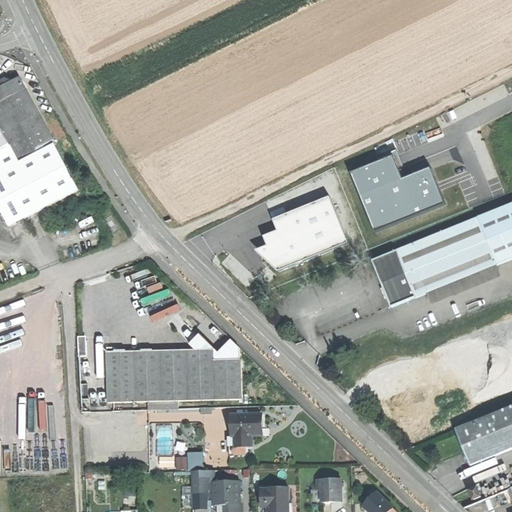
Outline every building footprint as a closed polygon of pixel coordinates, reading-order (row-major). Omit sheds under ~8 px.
[(0,105),(26,92),(21,81),(14,84),(7,81),(1,85),(0,88),(0,105)] [(26,92),(0,105),(0,127),(20,165),(55,146),(26,92)] [(0,127),(0,176),(20,165),(0,127)] [(20,165),(0,176),(0,208),(10,227),(79,191),(55,146),(20,165)] [(352,173),(376,232),(446,204),(431,169),(403,181),(399,169),(404,167),(399,154),(397,151),(392,153),(392,154),(393,154),(394,157),(352,173)] [(330,197),(274,220),(278,232),(265,237),(269,246),(263,248),(262,256),(279,272),(349,243),(330,197)] [(511,205),(478,219),(497,266),(511,259),(511,205)] [(396,251),(396,252),(415,298),(416,299),(497,266),(478,219),(396,251)] [(396,252),(374,261),(384,287),(389,298),(392,307),(415,298),(396,252)] [(190,344),(197,350),(214,350),(215,360),(241,360),(241,348),(230,338),(219,350),(199,332),(190,344)] [(169,350),(108,352),(110,403),(242,399),(241,360),(215,360),(214,350),(197,350),(169,350)] [(511,409),(458,431),(465,448),(472,466),(511,449),(511,409)] [(263,415),(233,416),(233,437),(236,437),(236,447),(230,447),(231,456),(247,456),(247,447),(253,447),(253,437),(264,436),(263,415)] [(200,472),(193,472),(193,494),(210,494),(210,490),(215,490),(215,483),(212,483),(212,479),(201,479),(200,472)] [(341,478),(317,479),(317,489),(322,489),(323,504),(331,503),(342,503),(341,478)] [(241,511),(239,482),(215,483),(215,490),(210,490),(210,494),(211,503),(215,503),(215,507),(225,507),(224,511),(241,511)] [(268,491),(261,491),(262,503),(268,503),(268,508),(268,511),(289,511),(287,511),(287,506),(289,506),(289,489),(268,490),(268,491)] [(467,507),(465,509),(467,511),(475,511),(511,497),(511,489),(489,499),(487,500),(467,507)] [(478,489),(471,491),(474,500),(481,497),(478,489)] [(377,490),(363,505),(369,511),(389,511),(394,506),(377,490)]
